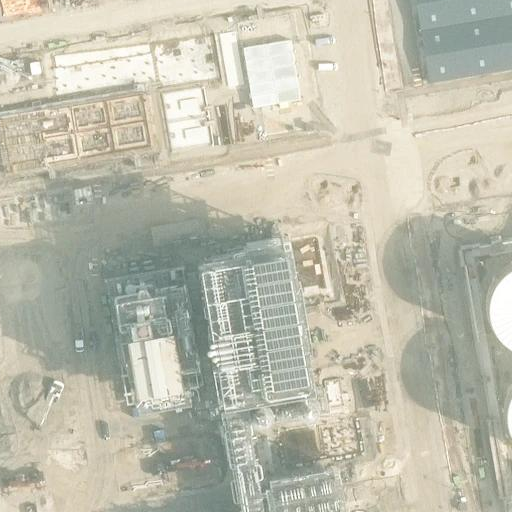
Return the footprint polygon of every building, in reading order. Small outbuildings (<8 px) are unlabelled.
[(511,0),(411,0),(426,85),(511,70),(511,0)] [(295,12),(237,21),(252,109),(261,107),(266,136),(324,126),(310,40),(300,42),(295,12)] [(0,175),(157,153),(148,97),(0,118),(0,175)] [(503,338),(511,345),(511,276),(509,278),(500,288),(495,300),(494,313),(497,326),(503,338)] [(265,375),(272,426),(339,417),(339,419),(361,416),(354,364),(265,375)]
